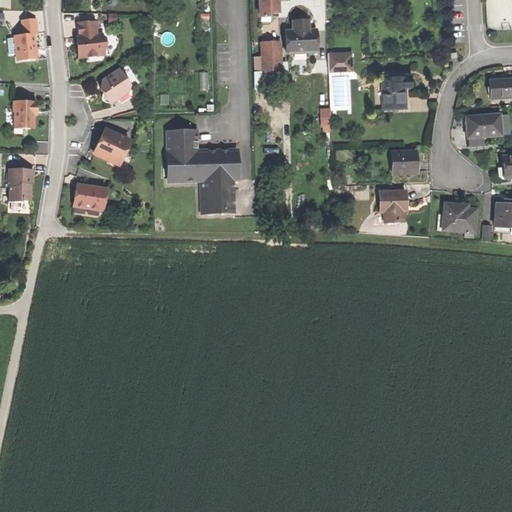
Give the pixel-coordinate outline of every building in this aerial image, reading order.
[(259,0),(260,18),(270,18),(273,14),(278,14),(277,0),(259,0)] [(16,55),(16,62),(36,60),(35,46),(33,36),(37,35),(35,20),(21,21),(23,36),(14,37),(14,39),(7,40),(8,56),(16,55)] [(78,24),(79,38),(80,47),(77,49),(78,59),(88,58),(100,57),(100,54),(103,49),(107,44),(103,40),(102,36),(101,36),(97,36),(96,22),(78,24)] [(286,33),(287,55),(317,54),(316,32),(308,32),(308,22),(298,23),(292,23),(292,33),(286,33)] [(103,49),(104,57),(108,56),(119,43),(117,26),(100,28),(101,36),(102,36),(103,40),(107,44),(103,49)] [(261,43),(262,73),(280,73),(279,43),(261,43)] [(328,64),(328,72),(351,71),(351,63),(343,63),(343,54),(337,55),(337,63),(328,64)] [(343,54),(343,63),(351,63),(351,54),(343,54)] [(328,55),(328,64),(337,63),(337,55),(328,55)] [(128,82),(121,70),(103,82),(101,90),(104,94),(104,99),(105,101),(106,103),(111,103),(111,105),(119,100),(129,92),(124,84),(128,82)] [(383,109),(406,108),(405,93),(405,87),(411,87),(411,75),(381,76),(383,109)] [(489,82),(490,100),(511,98),(511,80),(503,82),(489,82)] [(134,91),(131,85),(129,92),(119,100),(121,104),(134,95),(134,91)] [(22,125),(22,129),(31,129),(34,126),(34,116),(34,111),(37,111),(37,108),(37,102),(15,102),(13,105),(13,107),(13,110),(15,113),(14,125),(22,125)] [(332,130),(330,107),(319,108),(321,131),(332,130)] [(498,116),(500,136),(508,135),(506,115),(498,116)] [(482,137),(500,136),(498,116),(465,119),(467,134),(468,148),(483,146),(482,137)] [(100,142),(94,155),(119,166),(130,141),(106,130),(100,142)] [(168,183),(200,182),(229,181),(233,181),(238,181),(237,151),(225,151),(197,152),(196,132),(166,133),(168,183)] [(392,176),(415,175),(414,164),(414,154),(391,155),(392,176)] [(511,157),(501,158),(502,169),(503,179),(511,178),(511,157)] [(9,187),(8,202),(22,203),(22,201),(31,201),(31,192),(32,185),(32,171),(9,170),(9,187)] [(204,206),(204,215),(234,214),(233,186),(229,186),(229,181),(200,182),(201,202),(204,206)] [(101,212),(104,190),(77,186),(75,196),(73,208),(101,212)] [(382,213),(383,224),(402,223),(401,212),(405,212),(404,201),(404,193),(378,194),(379,213),(382,213)] [(31,214),(31,201),(22,201),(22,203),(8,202),(8,213),(31,214)] [(496,204),(494,227),(511,228),(511,201),(511,202),(503,201),(503,205),(496,204)] [(475,211),(466,210),(454,209),(454,206),(443,205),(443,216),(438,216),(436,232),(473,234),(475,211)]
